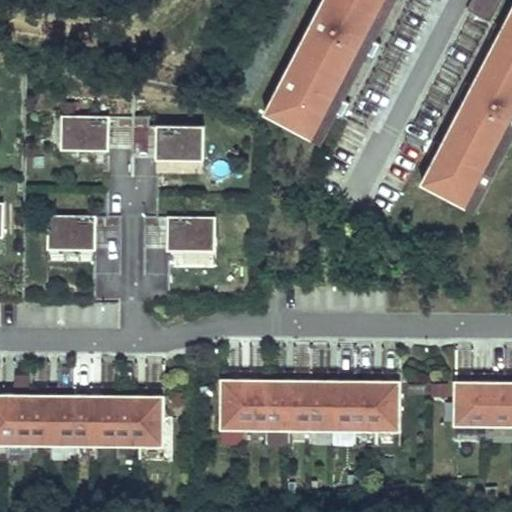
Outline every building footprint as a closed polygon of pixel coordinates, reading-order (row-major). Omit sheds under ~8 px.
[(398,0),(324,0),(267,110),(325,140),(398,0)] [(472,0),(469,8),(493,21),(503,0),(472,0)] [(511,144),(511,8),(424,182),(479,210),(511,144)] [(109,149),(110,116),(63,115),(62,149),(109,149)] [(134,125),(134,116),(121,116),(121,124),(134,125)] [(146,125),(146,117),(134,116),(134,125),(146,125)] [(204,160),(205,127),(158,126),(157,159),(204,160)] [(94,249),(94,215),(47,215),(46,248),(94,249)] [(119,225),(119,216),(106,216),(106,225),(119,225)] [(154,225),(154,217),(141,216),(141,225),(154,225)] [(213,251),(214,218),(166,217),(166,250),(213,251)] [(219,430),(243,430),(243,380),(220,379),(219,430)] [(264,430),(266,380),(243,380),(243,430),(264,430)] [(286,431),(287,381),(266,380),(264,430),(286,431)] [(308,431),(310,381),(287,381),(286,431),(308,431)] [(330,432),(331,381),(310,381),(308,431),(330,432)] [(352,432),(353,382),(331,381),(330,432),(352,432)] [(374,432),(375,382),(353,382),(352,432),(374,432)] [(398,433),(399,383),(375,382),(374,432),(398,433)] [(485,428),(485,383),(452,383),(452,427),(485,428)] [(511,428),(511,383),(485,383),(485,428),(511,428)] [(0,444),(8,444),(9,394),(0,393),(0,444)] [(30,444),(31,394),(9,394),(8,444),(30,444)] [(52,445),(53,395),(31,394),(30,444),(52,445)] [(74,445),(75,395),(53,395),(52,445),(74,445)] [(96,446),(97,396),(75,395),(74,445),(96,446)] [(118,446),(119,395),(97,396),(96,446),(118,446)] [(140,446),(141,396),(119,395),(118,446),(140,446)] [(164,447),(164,396),(141,396),(140,446),(164,447)]
